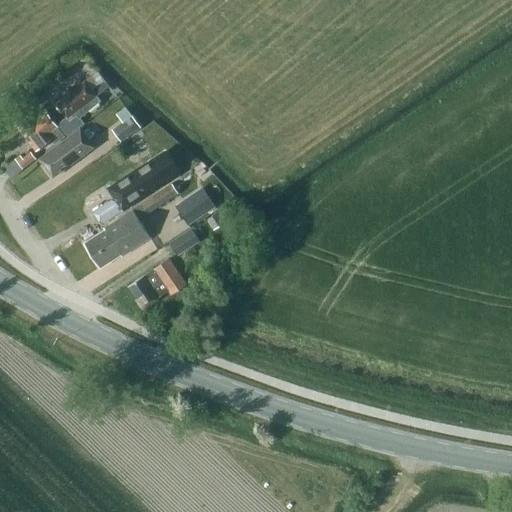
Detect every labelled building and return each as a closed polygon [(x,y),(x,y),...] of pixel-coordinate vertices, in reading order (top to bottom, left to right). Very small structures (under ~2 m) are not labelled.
[(97,97),(108,87),(97,72),(55,104),(65,118),(57,124),(66,136),(83,123),(79,118),(100,101),(97,97)] [(112,129),(121,141),(140,127),(125,107),(116,114),(122,122),(112,129)] [(31,118),(18,128),(36,151),(50,139),(54,144),(65,136),(46,111),(33,121),(31,118)] [(83,132),(81,128),(39,159),(53,177),(94,147),(88,139),(93,135),(88,129),(83,132)] [(124,209),(180,173),(165,151),(109,187),(116,197),(94,212),(103,224),(124,209)] [(15,158),(22,168),(36,158),(31,152),(23,158),(20,154),(15,158)] [(172,183),(141,203),(147,213),(178,193),(172,183)] [(176,206),(190,226),(216,207),(202,187),(176,206)] [(85,243),(100,267),(120,254),(121,256),(150,237),(132,210),(104,229),(105,230),(85,243)] [(213,230),(224,223),(217,212),(206,219),(213,230)] [(178,255),(200,242),(192,229),(170,242),(178,255)] [(186,285),(169,259),(128,286),(143,309),(162,296),(162,295),(169,290),(172,295),(186,285)]
